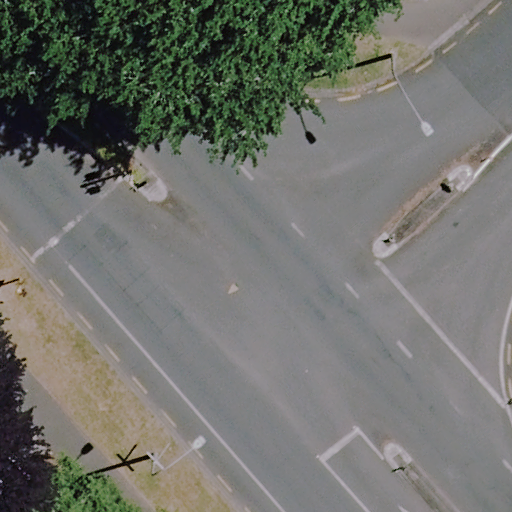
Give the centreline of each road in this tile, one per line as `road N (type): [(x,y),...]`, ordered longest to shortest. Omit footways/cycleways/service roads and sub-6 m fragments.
road 1 (secondary): [(286,343),(0,16)]
road 2 (residential): [(286,343),(511,141)]
road 3 (secondary): [(438,511),(286,343)]
